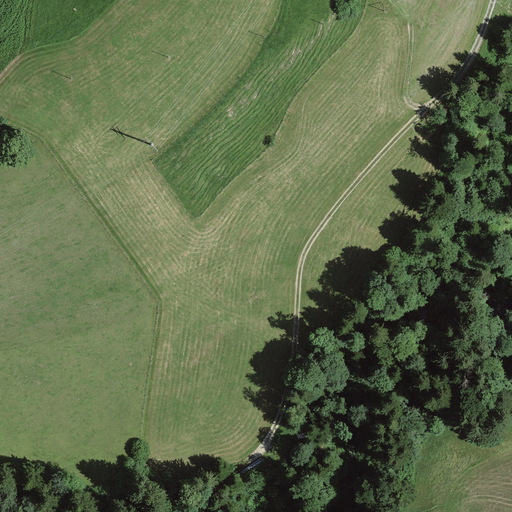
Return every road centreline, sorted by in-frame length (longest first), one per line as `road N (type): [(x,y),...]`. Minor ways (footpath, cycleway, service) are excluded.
road 1 (track): [(426,106),(303,249),(287,392),(266,437),(219,479),(206,511)]
road 2 (track): [(426,106),(470,60),(494,0)]
road 3 (track): [(393,0),(413,34),(408,98),(426,106)]
